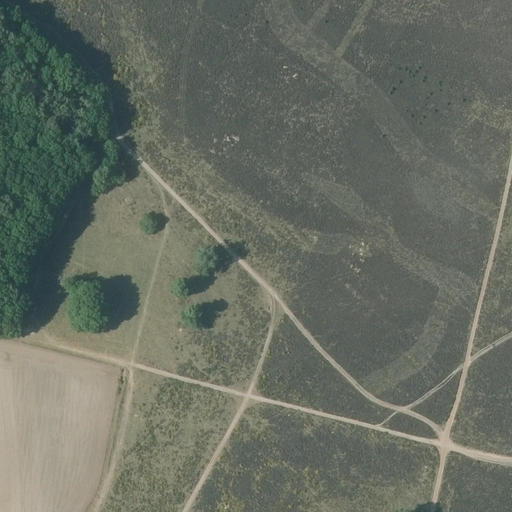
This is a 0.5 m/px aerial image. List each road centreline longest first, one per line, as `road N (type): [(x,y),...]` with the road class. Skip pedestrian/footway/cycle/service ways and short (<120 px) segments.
road 1 (track): [(19,344),(446,450)]
road 2 (unknown): [(511,166),(449,437)]
road 3 (track): [(185,511),(247,395),(275,299)]
road 4 (track): [(275,299),(115,138)]
road 5 (track): [(449,437),(413,412),(376,401),(275,299)]
road 6 (track): [(115,138),(0,19)]
